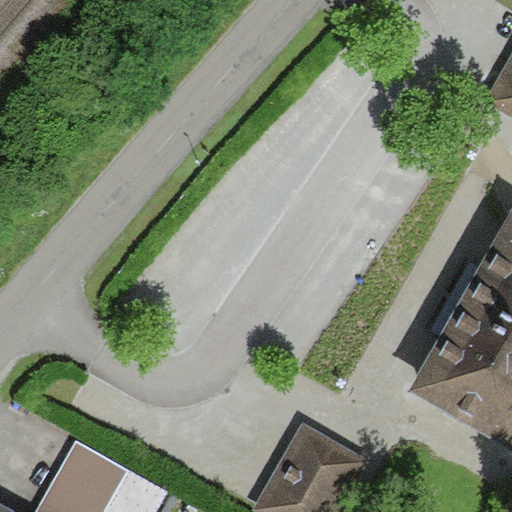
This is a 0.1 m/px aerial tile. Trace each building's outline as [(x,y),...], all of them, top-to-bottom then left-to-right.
[(511,46),(486,93),(511,107),(511,46)] [(470,240),(448,280),(511,314),(511,213),(491,252),(470,240)] [(511,314),(448,280),(422,327),(437,335),(415,375),(509,426),(511,420),(511,314)] [(258,498),(283,511),(323,511),(358,452),(302,420),(258,498)] [(91,432),(49,504),(63,511),(108,511),(139,459),(91,432)] [(0,511),(63,511),(49,504),(0,475),(0,511)]
